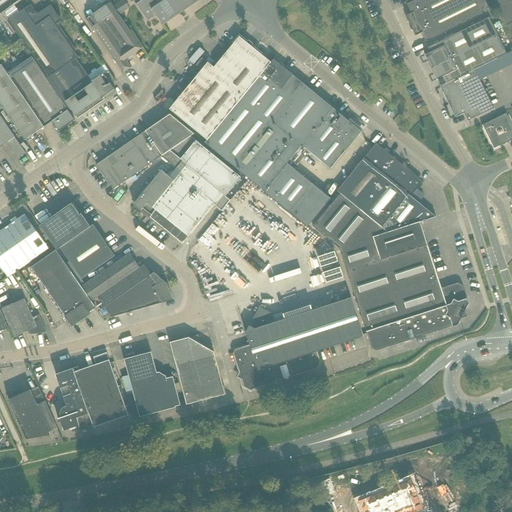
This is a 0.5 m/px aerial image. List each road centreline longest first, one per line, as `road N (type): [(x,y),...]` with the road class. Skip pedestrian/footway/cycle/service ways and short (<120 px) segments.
road 1 (unclassified): [(0,358),(56,351),(188,316),(193,308),(183,271),(93,197),(66,155)]
road 2 (unclassified): [(245,1),(278,37),(465,184)]
road 3 (secondary): [(0,507),(276,452)]
road 4 (unclassified): [(66,155),(136,107),(174,47),(245,1)]
road 5 (secondary): [(457,353),(387,406),(276,452)]
road 6 (unclassified): [(465,184),(464,158),(382,0)]
road 7 (secondary): [(276,452),(343,441),(456,398)]
road 8 (unclassified): [(471,193),(504,341)]
